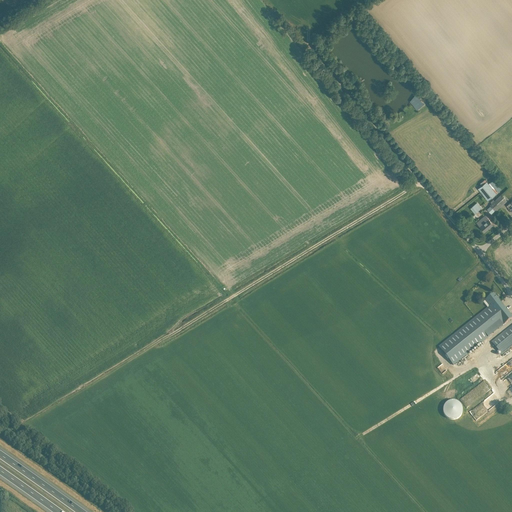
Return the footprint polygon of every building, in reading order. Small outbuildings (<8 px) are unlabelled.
[(408,100),(417,109),(423,103),(415,94),(408,100)] [(496,192),(501,187),(492,178),(487,183),(496,192)] [(482,185),(478,188),(487,200),(496,193),(486,181),(482,185)] [(492,203),(490,205),(496,211),(507,200),(501,194),(494,201),(493,200),(491,202),(492,203)] [(477,222),(484,232),(493,224),(490,220),(485,215),(484,216),(477,222)] [(489,307),(489,308),(453,337),(439,347),(453,366),(467,354),(503,326),(511,318),(511,317),(494,294),(490,297),(486,300),(490,306),(489,307)] [(511,326),(491,342),(501,355),(511,346),(511,326)] [(460,420),(459,402),(443,402),(444,420),(460,420)]
